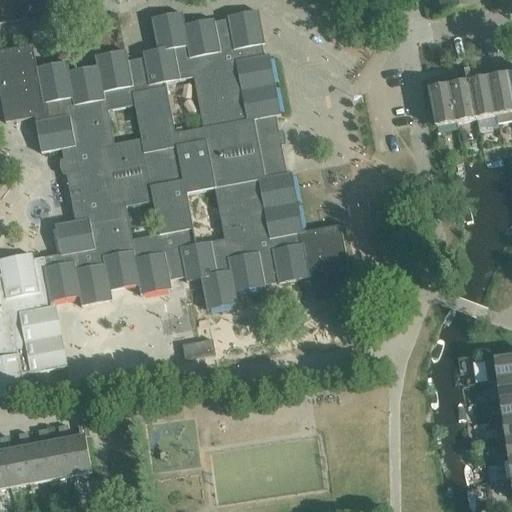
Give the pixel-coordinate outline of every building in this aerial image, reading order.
[(36,12),(33,0),(29,1),(25,2),(28,14),(36,12)] [(42,0),(33,0),(36,12),(44,11),(42,0)] [(50,0),(42,0),(44,11),(52,9),(50,0)] [(59,0),(50,0),(52,9),(61,8),(59,0)] [(426,0),(426,2),(439,0),(440,0),(443,16),(480,9),(478,0),(426,0)] [(127,53),(96,59),(98,70),(70,75),(68,64),(38,70),(33,48),(0,53),(0,92),(6,125),(36,119),(37,124),(36,124),(42,156),(62,152),(76,224),(56,228),(61,257),(34,262),(33,257),(0,263),(0,265),(2,278),(0,278),(0,398),(26,394),(23,378),(68,370),(56,309),(53,309),(52,304),(80,298),(82,309),(113,303),(111,292),(139,287),(141,298),(172,292),(170,281),(186,278),(187,284),(202,281),(207,313),(239,307),(236,294),(266,289),(265,286),(278,284),(279,286),(309,280),(314,305),(349,299),(354,298),(341,228),(304,235),(292,175),(288,176),(283,146),(280,147),(278,136),(280,135),(277,119),(282,118),(270,57),(265,58),(263,48),(266,47),(259,13),(228,19),(229,22),(215,25),(215,22),(186,27),(183,15),(152,21),(158,52),(143,55),(144,61),(129,64),(127,53)] [(505,78),(494,80),(490,81),(497,118),(499,127),(511,124),(511,90),(510,77),(511,76),(511,68),(511,65),(502,66),(505,78)] [(485,82),(474,84),(470,85),(477,122),(497,118),(490,81),(494,80),(491,68),(483,70),(485,82)] [(465,86),(455,88),(451,89),(458,126),(477,122),(470,85),(474,84),(472,72),(463,74),(465,86)] [(451,89),(455,88),(452,76),(444,77),(446,90),(429,93),(437,130),(458,126),(451,89)] [(183,348),(186,363),(216,357),(213,342),(183,348)] [(511,359),(496,362),(498,382),(511,380),(511,359)] [(511,380),(498,382),(501,402),(511,400),(511,380)] [(511,400),(501,402),(504,422),(511,421),(511,400)] [(81,439),(71,441),(66,442),(73,479),(93,475),(87,439),(91,439),(88,424),(78,426),(81,439)] [(62,443),(51,445),(46,446),(54,483),(73,479),(66,442),(71,441),(68,428),(59,429),(62,443)] [(42,447),(32,449),(27,450),(34,486),(54,483),(46,446),(51,445),(49,431),(39,433),(42,447)] [(22,451),(12,453),(7,454),(14,490),(34,486),(27,450),(32,449),(29,435),(20,437),(22,451)] [(7,454),(12,453),(9,439),(0,440),(0,441),(3,454),(0,454),(0,492),(14,490),(7,454)]
